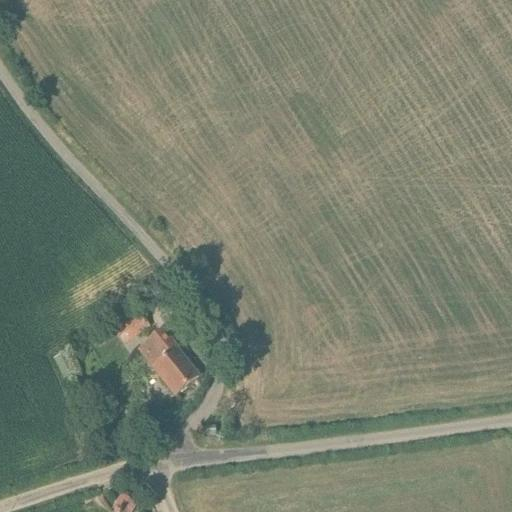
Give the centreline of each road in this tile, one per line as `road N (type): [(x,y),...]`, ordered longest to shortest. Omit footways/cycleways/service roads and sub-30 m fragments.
road 1 (unclassified): [(161,460),(212,389),(212,336),(164,264),(39,126),(0,69)]
road 2 (unclassified): [(161,460),(511,420)]
road 3 (unclassified): [(0,509),(161,460)]
